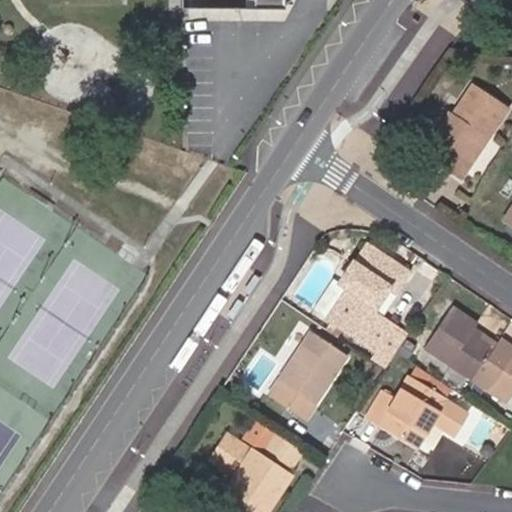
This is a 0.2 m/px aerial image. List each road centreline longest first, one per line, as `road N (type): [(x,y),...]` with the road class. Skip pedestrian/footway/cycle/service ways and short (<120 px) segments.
road 1 (secondary): [(295,146),(49,511)]
road 2 (residential): [(295,146),(511,287)]
road 3 (secondary): [(395,0),(295,146)]
road 4 (residential): [(511,501),(362,483)]
